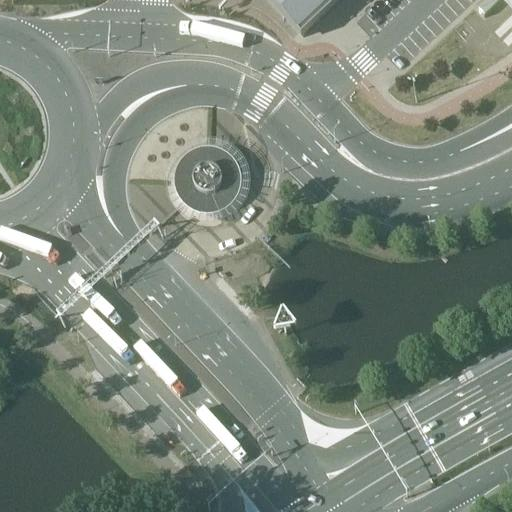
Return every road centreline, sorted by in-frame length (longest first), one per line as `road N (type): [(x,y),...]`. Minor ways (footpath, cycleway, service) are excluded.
road 1 (unclassified): [(327,497),(240,379),(61,187)]
road 2 (unclassified): [(17,224),(279,511)]
road 3 (primary): [(511,386),(327,497)]
road 4 (unclassified): [(61,187),(76,143),(72,106),(55,74),(27,50),(0,41)]
